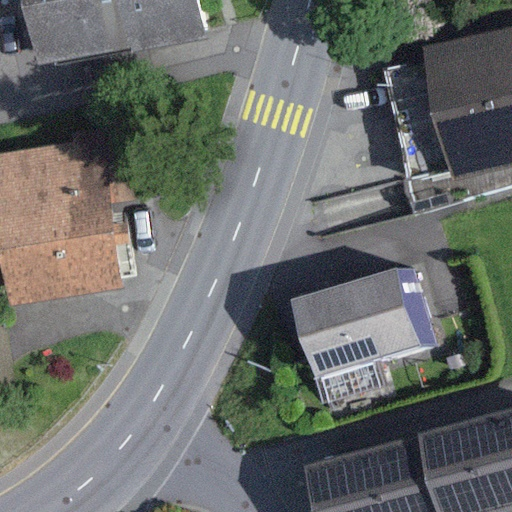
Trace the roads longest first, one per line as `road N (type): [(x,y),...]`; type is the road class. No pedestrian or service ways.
road 1 (secondary): [(142,424),(231,249),(311,0)]
road 2 (unknown): [(309,9),(113,81),(0,103)]
road 3 (residential): [(253,511),(142,424)]
road 4 (secondary): [(48,511),(83,488),(142,424)]
